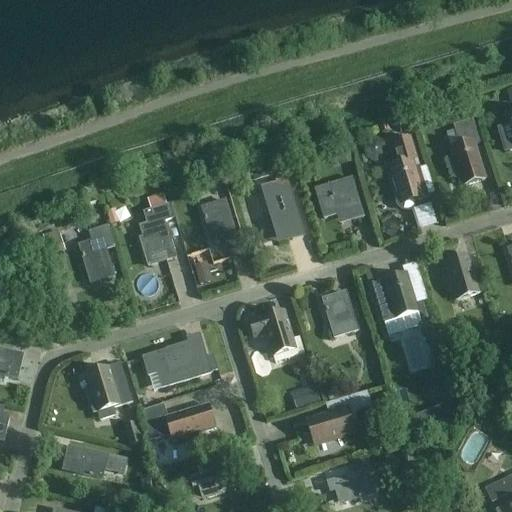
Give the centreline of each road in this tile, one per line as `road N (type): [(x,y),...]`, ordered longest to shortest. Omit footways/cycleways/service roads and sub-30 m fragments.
road 1 (residential): [(10,511),(46,356),(216,297)]
road 2 (residential): [(216,297),(511,204)]
road 3 (residential): [(280,511),(216,297)]
